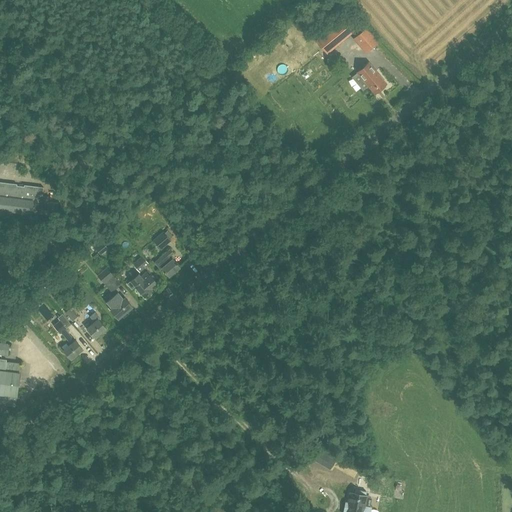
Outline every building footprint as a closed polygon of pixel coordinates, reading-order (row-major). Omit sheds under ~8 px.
[(316,40),(328,54),(355,32),(344,18),(316,40)] [(367,27),(356,36),(368,50),(379,42),(367,27)] [(364,79),(375,93),(386,84),(375,71),(368,63),(357,71),(364,79)] [(31,213),(57,216),(59,203),(49,202),(49,197),(43,196),(44,188),(38,187),(24,185),(24,187),(17,186),(17,184),(0,182),(0,211),(31,214),(31,213)] [(153,241),(160,249),(169,241),(163,233),(153,241)] [(0,244),(8,246),(9,237),(0,235),(0,244)] [(83,251),(88,256),(93,252),(89,246),(83,251)] [(169,276),(170,277),(175,273),(174,272),(180,267),(173,259),(172,257),(175,254),(170,249),(154,262),(160,271),(162,269),(169,277),(169,276)] [(132,264),(140,273),(149,264),(142,256),(132,264)] [(105,284),(112,293),(122,285),(114,276),(107,267),(98,276),(105,284)] [(52,279),(56,284),(66,277),(62,272),(52,279)] [(130,281),(144,297),(152,290),(151,289),(157,284),(150,275),(149,275),(146,272),(140,277),(138,274),(130,281)] [(111,310),(118,318),(122,315),(124,317),(128,314),(126,312),(132,306),(125,298),(124,299),(118,292),(106,302),(112,309),(111,310)] [(75,303),(81,311),(89,304),(87,302),(90,299),(85,294),(82,297),(75,303)] [(66,312),(73,321),(77,317),(70,308),(66,312)] [(87,328),(95,338),(107,329),(98,319),(100,317),(95,312),(90,317),(94,322),(87,328)] [(71,325),(62,315),(57,319),(66,329),(71,325)] [(63,351),(71,359),(83,349),(75,340),(70,333),(65,337),(71,344),(63,351)] [(0,404),(15,406),(16,397),(17,397),(19,373),(20,364),(6,362),(7,359),(0,358),(0,355),(7,356),(9,345),(0,343),(0,404)] [(313,440),(308,451),(317,455),(322,444),(313,440)] [(315,475),(322,470),(315,462),(309,468),(315,475)] [(355,493),(350,492),(346,511),(368,511),(372,497),(365,496),(366,492),(355,490),(355,493)]
